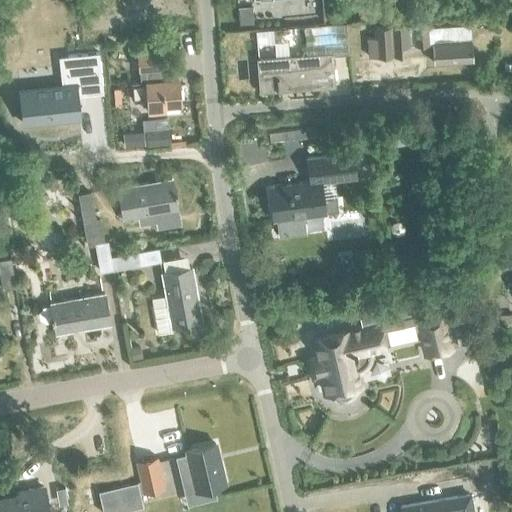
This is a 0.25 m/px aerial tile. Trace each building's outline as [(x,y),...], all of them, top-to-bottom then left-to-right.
[(401,52),(401,43),(409,43),(409,42),(414,42),(432,41),(433,61),(471,58),(469,23),(427,26),(427,22),(413,23),(407,24),(407,23),(398,24),(375,25),(375,28),(376,35),(369,36),(370,54),(401,52)] [(139,79),(132,80),(134,99),(146,98),(147,110),(164,109),(164,103),(179,102),(177,77),(161,78),(160,66),(162,66),(161,50),(137,52),(138,68),(139,79)] [(98,51),(58,55),(61,83),(75,82),(77,94),(103,92),(98,51)] [(257,57),(259,88),(276,87),(276,89),(279,88),(279,87),(332,83),(330,52),(257,57)] [(61,83),(29,87),(33,122),(79,117),(77,94),(75,82),(61,83)] [(420,125),(388,130),(390,146),(422,141),(420,125)] [(269,131),(270,139),(317,134),(316,126),(269,131)] [(145,129),(146,144),(170,142),(169,127),(145,129)] [(335,200),(322,201),(320,182),(333,181),(330,156),(308,158),(310,183),(269,187),(273,219),(326,214),(326,211),(336,210),(335,200)] [(174,194),(176,194),(175,189),(173,189),(171,177),(117,186),(122,216),(176,207),(174,194)] [(77,193),(87,243),(103,240),(99,217),(94,218),(89,191),(77,193)] [(108,255),(110,267),(158,259),(156,247),(108,255)] [(0,258),(0,275),(3,288),(16,286),(10,257),(0,258)] [(153,305),(157,332),(171,329),(171,325),(182,323),(183,325),(189,324),(188,322),(201,320),(191,265),(161,270),(167,303),(153,305)] [(52,319),(55,332),(108,322),(103,292),(49,302),(50,304),(41,306),(38,311),(39,317),(44,320),(52,319)] [(361,327),(313,338),(318,359),(317,360),(319,369),(319,372),(321,372),(326,393),(332,392),(337,399),(345,400),(352,395),(353,387),(360,385),(356,369),(357,369),(359,368),(360,368),(361,367),(362,366),(364,365),(364,364),(365,363),(366,362),(367,360),(367,359),(368,358),(368,356),(368,355),(368,353),(368,352),(368,350),(384,347),(380,330),(420,321),(416,303),(385,309),(384,306),(357,312),(361,327)] [(511,315),(511,312),(495,314),(496,322),(511,319),(511,315)] [(420,322),(427,353),(450,348),(443,317),(420,322)] [(131,346),(133,358),(142,357),(140,344),(131,346)] [(186,453),(174,456),(186,504),(215,497),(212,486),(223,484),(214,444),(186,450),(186,453)] [(136,462),(143,492),(163,488),(155,457),(136,462)] [(0,498),(0,511),(47,511),(43,487),(27,489),(28,494),(0,498)] [(64,488),(56,489),(58,505),(67,503),(64,488)] [(94,488),(81,490),(83,506),(96,504),(94,488)] [(455,511),(456,511),(455,511),(473,511),(470,492),(400,505),(401,511),(455,511)]
